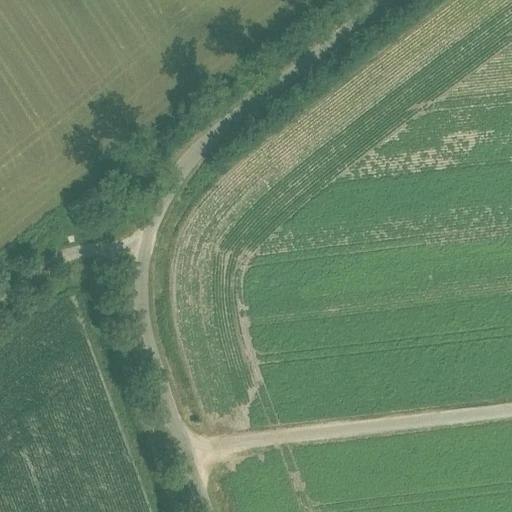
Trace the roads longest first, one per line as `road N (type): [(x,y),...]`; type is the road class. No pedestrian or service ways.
road 1 (unclassified): [(143,248),(159,203),(186,164),(385,0)]
road 2 (unclassified): [(208,511),(143,322),(143,248)]
road 3 (unclassified): [(0,304),(52,263),(143,248)]
